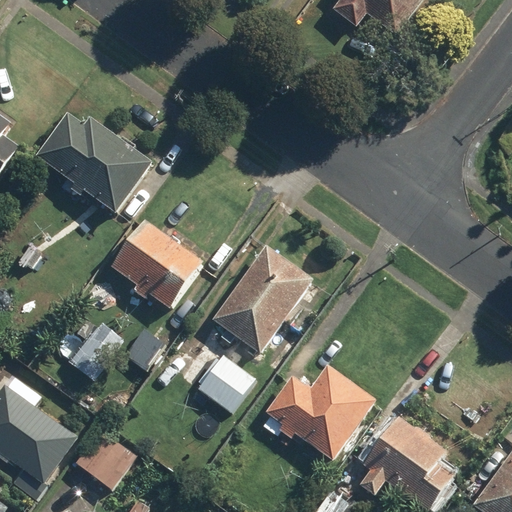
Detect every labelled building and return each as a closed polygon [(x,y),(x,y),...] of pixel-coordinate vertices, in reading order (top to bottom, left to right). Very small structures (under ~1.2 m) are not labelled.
[(428,0),(344,0),(400,40),(428,0)] [(73,115),(39,161),(118,218),(152,172),(73,115)] [(0,122),(0,181),(28,143),(0,122)] [(155,230),(120,271),(172,316),(207,275),(155,230)] [(272,249),(218,325),(264,357),(318,281),(272,249)] [(258,382),(223,359),(200,394),(235,418),(258,382)] [(380,406),(329,369),(313,392),(294,378),(269,413),(284,424),(278,432),(294,443),(297,438),(337,467),(380,406)] [(0,452),(46,487),(80,443),(36,409),(41,402),(13,380),(0,396),(0,452)] [(231,427),(204,408),(195,421),(222,439),(231,427)] [(453,453),(399,416),(364,468),(372,474),(362,489),(378,500),(387,488),(422,511),(438,511),(460,480),(442,468),(453,453)] [(138,460),(100,432),(76,465),(114,493),(138,460)] [(511,511),(511,456),(475,508),(481,511),(511,511)] [(0,493),(2,492),(0,490),(0,511),(9,511),(0,504),(0,493)] [(350,511),(354,507),(334,492),(318,511),(350,511)]
